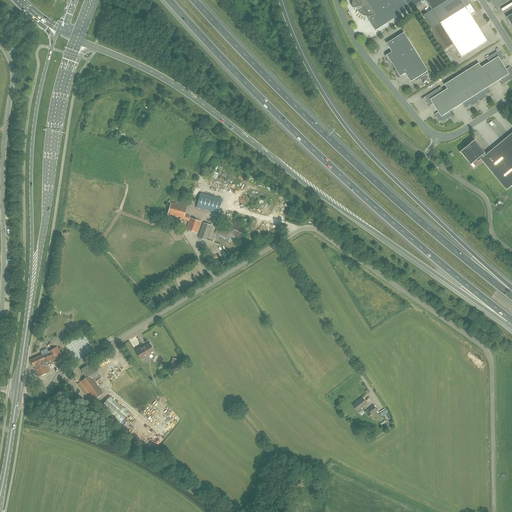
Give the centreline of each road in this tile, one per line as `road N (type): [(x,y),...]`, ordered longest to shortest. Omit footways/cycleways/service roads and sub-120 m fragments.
road 1 (unclassified): [(494,511),(491,357),(308,228),(88,356),(43,393),(17,392)]
road 2 (motorway): [(80,41),(183,91),(310,188),(509,318)]
road 3 (motorway): [(168,0),(312,149),(509,318)]
road 4 (motorway): [(511,296),(346,156),(193,0)]
road 5 (motorway): [(511,294),(356,140),(309,71),(279,0)]
road 6 (unclassified): [(0,326),(12,80),(0,44)]
road 7 (secondary): [(58,30),(33,130),(33,282)]
road 8 (secondary): [(33,282),(58,113),(80,41)]
road 9 (unclassified): [(437,137),(373,66),(336,0)]
road 10 (unclassified): [(511,253),(492,234),(484,197),(432,162),(437,137)]
